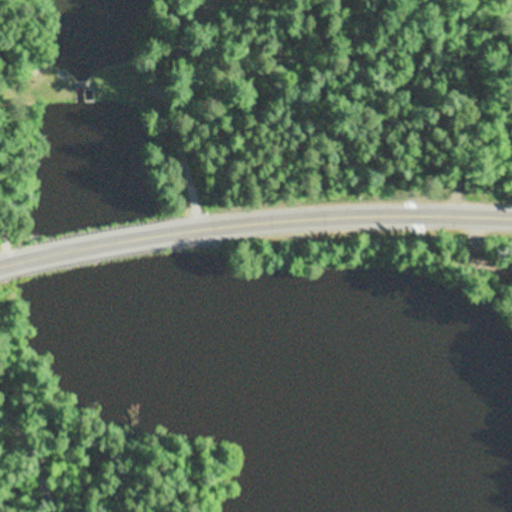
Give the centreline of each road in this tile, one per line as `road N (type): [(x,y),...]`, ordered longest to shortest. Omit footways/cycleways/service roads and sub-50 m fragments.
road 1 (tertiary): [(511,219),(350,217),(212,228)]
road 2 (tertiary): [(212,228),(21,261)]
